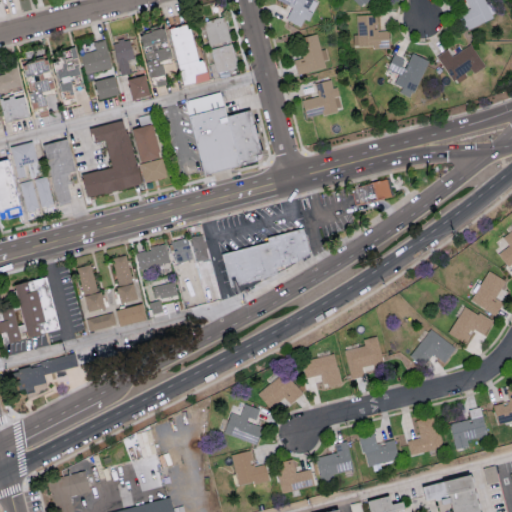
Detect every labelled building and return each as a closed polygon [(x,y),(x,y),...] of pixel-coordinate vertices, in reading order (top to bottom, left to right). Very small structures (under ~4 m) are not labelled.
[(278,0),(292,7),(285,19),(300,26),(304,18),(308,20),(312,12),(307,10),(311,0),(278,0)] [(465,0),(469,9),(461,11),(466,28),(491,20),(484,0),(465,0)] [(377,14),(357,14),(357,47),(388,47),(388,30),(377,30),(377,14)] [(230,38),(223,15),(202,21),(209,44),(230,38)] [(167,27),(181,84),(206,78),(201,57),(196,59),(187,22),(167,27)] [(325,66),(316,33),(298,38),(303,57),(293,59),(298,74),(325,66)] [(126,59),(133,57),(128,38),(112,42),(120,74),(129,72),(126,59)] [(93,40),(94,50),(81,52),(83,71),(109,68),(105,39),(93,40)] [(215,71),(236,67),(232,43),(211,47),(215,71)] [(436,55),(452,80),(470,68),(473,73),(484,65),(470,43),(451,55),(447,49),(436,55)] [(79,73),(74,46),(58,49),(59,55),(51,57),(59,99),(71,97),(68,75),(79,73)] [(428,60),(409,52),(406,60),(393,54),(387,69),(398,74),(394,83),(414,92),(428,60)] [(45,56),(19,61),(22,75),(30,74),(33,89),(28,90),(32,115),(46,113),(43,94),(51,92),(45,56)] [(0,71),(0,89),(20,86),(17,68),(0,71)] [(129,97),(147,95),(144,74),(127,76),(129,97)] [(116,94),(113,75),(93,78),(96,97),(116,94)] [(301,99),(305,117),(336,110),(333,96),(339,95),(337,86),(332,87),(330,79),(315,83),(318,95),(301,99)] [(0,105),(4,121),(27,115),(23,95),(12,97),(12,95),(0,98),(0,105)] [(225,162),(227,166),(215,171),(213,166),(211,167),(200,169),(193,133),(188,112),(211,106),(224,102),(226,110),(232,133),(239,159),(225,162)] [(254,156),(239,159),(232,133),(226,110),(247,104),(255,132),(259,145),(254,156)] [(122,117),(124,129),(128,128),(130,133),(141,181),(90,194),(85,195),(84,195),(79,172),(90,170),(110,165),(104,139),(92,141),(90,134),(89,132),(87,125),(89,125),(122,117)] [(156,157),(153,123),(133,125),(137,159),(156,157)] [(73,170),(66,137),(42,142),(56,204),(70,201),(66,182),(68,182),(66,171),(73,170)] [(24,168),(37,165),(31,139),(8,145),(17,177),(26,175),(24,168)] [(0,152),(7,151),(18,196),(22,214),(0,219),(0,152)] [(142,181),(165,177),(162,158),(139,162),(142,181)] [(53,203),(46,175),(33,178),(40,206),(53,203)] [(38,207),(31,179),(19,182),(26,210),(38,207)] [(391,196),(362,204),(357,188),(386,180),(391,196)] [(273,277),(232,287),(222,255),(221,251),(268,239),(267,234),(272,233),(302,226),(310,254),(311,256),(277,265),(278,276),(273,277)] [(511,228),(502,236),(508,245),(498,252),(506,266),(511,261),(511,228)] [(208,258),(202,233),(190,235),(195,260),(208,258)] [(191,258),(187,237),(170,240),(175,262),(191,258)] [(135,250),(139,268),(169,262),(165,244),(135,250)] [(135,298),(125,254),(110,257),(120,301),(135,298)] [(101,307),(91,263),(75,266),(86,310),(101,307)] [(505,279),(487,269),(470,301),(495,314),(502,301),(495,297),(505,279)] [(31,333),(24,335),(20,317),(11,281),(30,275),(44,271),(55,317),(57,326),(31,333)] [(151,286),(155,298),(177,292),(173,280),(151,286)] [(162,310),(159,299),(149,301),(152,313),(162,310)] [(19,338),(2,340),(0,329),(0,304),(11,302),(15,317),(19,338)] [(114,309),(118,325),(145,318),(141,302),(114,309)] [(461,341),(470,326),(483,334),(491,320),(464,304),(447,332),(461,341)] [(85,318),(89,330),(115,323),(112,311),(85,318)] [(431,353),(444,362),(455,346),(429,328),(410,355),(423,364),(431,353)] [(349,378),(363,375),(361,365),(381,361),(376,335),(362,338),(364,345),(344,349),(349,378)] [(33,383),(35,392),(31,393),(25,395),(23,385),(15,387),(13,378),(11,370),(31,364),(76,352),(79,367),(44,375),(44,378),(44,380),(33,383)] [(320,374),(322,385),(339,382),(335,354),(301,359),(304,376),(320,374)] [(257,392),(268,407),(286,394),(291,401),(301,393),(285,371),(257,392)] [(511,387),(506,389),(508,401),(492,404),(497,423),(511,419),(511,387)] [(256,443),(262,424),(255,422),(259,408),(243,403),(239,414),(229,411),(222,433),(256,443)] [(485,435),(481,406),(468,408),(469,419),(449,422),(454,448),(468,445),(466,438),(485,435)] [(406,439),(409,453),(441,446),(434,415),(415,419),(419,436),(406,439)] [(392,438),(376,442),(373,431),(358,435),(366,465),(397,457),(392,438)] [(352,469),(346,440),(333,443),(335,452),(315,456),(319,476),(352,469)] [(265,463),(253,465),(250,449),(230,453),(237,485),(268,479),(265,463)] [(310,468),(294,471),(291,458),(275,462),(282,492),(313,485),(310,468)] [(89,491),(84,470),(46,479),(53,511),(73,511),(69,495),(89,491)] [(477,511),(468,472),(421,483),(424,499),(434,496),(436,504),(446,501),(448,511),(394,511),(393,508),(401,506),(400,499),(389,502),(387,494),(367,499),(370,511),(477,511)] [(106,510),(106,511),(171,511),(169,497),(106,510)]
